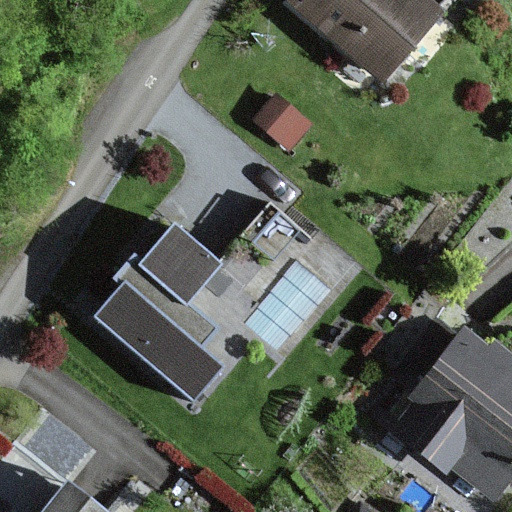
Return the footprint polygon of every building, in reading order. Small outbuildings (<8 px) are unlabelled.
[(434,14),(417,0),(293,0),(293,1),(381,76),(434,14)] [(274,94),(251,120),(288,152),(311,125),(274,94)] [(216,268),(168,228),(135,268),(124,259),(105,281),(113,288),(88,319),(190,404),(220,368),(201,351),(217,332),(185,305),(216,268)] [(492,495),(511,469),(511,372),(510,371),(511,368),(511,359),(496,347),(489,356),(461,334),(389,425),(443,467),(448,461),(492,495)] [(98,511),(18,448),(0,470),(0,511),(98,511)]
